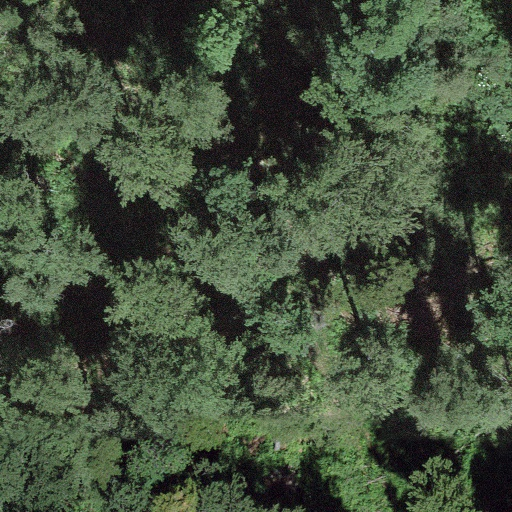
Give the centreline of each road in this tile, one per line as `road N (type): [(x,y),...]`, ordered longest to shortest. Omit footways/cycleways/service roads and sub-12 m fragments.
road 1 (track): [(389,511),(318,339),(139,203),(0,80)]
road 2 (track): [(318,339),(511,424)]
